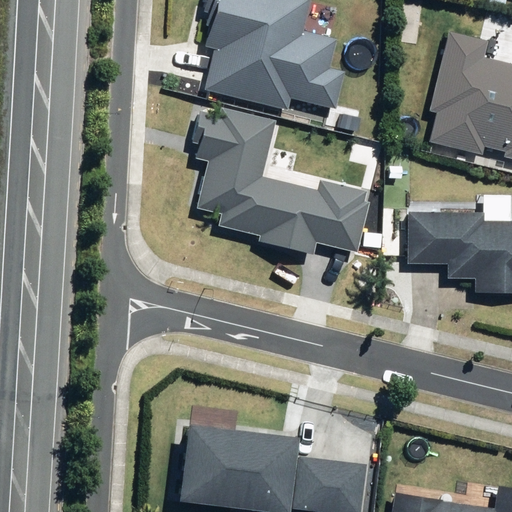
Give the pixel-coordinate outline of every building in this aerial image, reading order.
[(204,89),(289,110),(291,98),(337,110),(346,72),(329,68),(336,40),(302,32),(309,0),(207,0),(204,12),(209,13),(206,26),(211,27),(206,47),(214,49),(204,89)] [(483,41),(444,31),(423,110),(431,112),(423,141),(476,155),(479,146),(499,152),(498,156),(511,159),(511,65),(478,57),(483,41)] [(257,176),(269,120),(215,108),(213,115),(194,111),(187,142),(193,144),(190,158),(203,161),(192,208),(218,214),(215,226),(257,236),(256,242),(309,254),(311,243),(351,252),(362,202),(358,201),(360,191),(313,180),(312,189),(257,176)] [(511,221),(477,221),(477,213),(403,212),(402,263),(442,264),(442,279),(469,279),(469,292),(511,292),(511,221)] [(184,458),(180,494),(286,507),(286,506),(334,511),(349,511),(354,478),(323,474),(324,467),(292,463),(289,485),(279,484),(285,442),(253,438),(248,466),(184,458)] [(391,492),(388,511),(511,511),(511,488),(492,485),(489,508),(391,492)]
